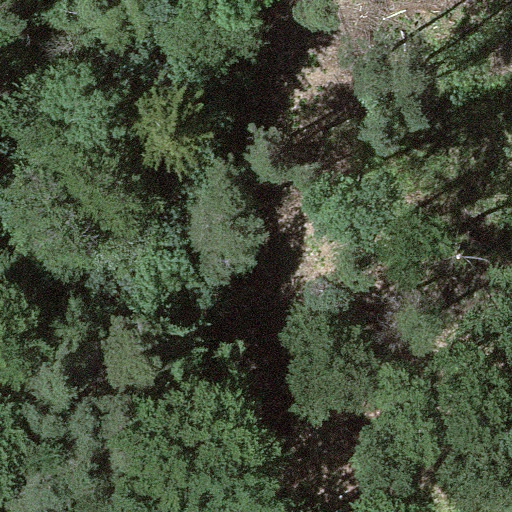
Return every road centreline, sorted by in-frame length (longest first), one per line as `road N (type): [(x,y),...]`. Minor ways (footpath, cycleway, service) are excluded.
road 1 (track): [(284,511),(266,298),(284,0)]
road 2 (track): [(127,0),(0,168)]
